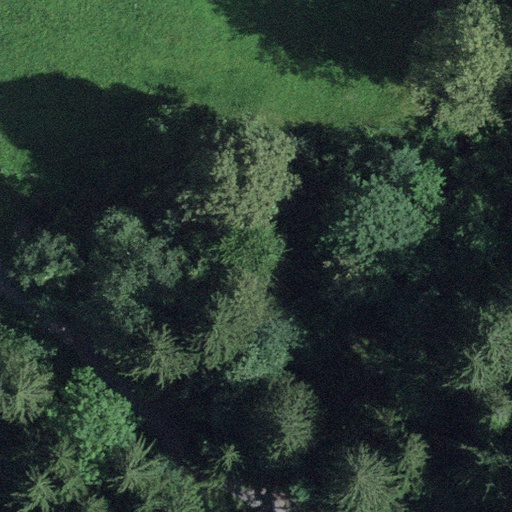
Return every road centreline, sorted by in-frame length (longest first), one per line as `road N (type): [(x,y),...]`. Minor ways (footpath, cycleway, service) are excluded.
road 1 (track): [(130,402),(299,368),(370,311),(417,249),(500,0)]
road 2 (track): [(296,511),(177,448),(0,286)]
